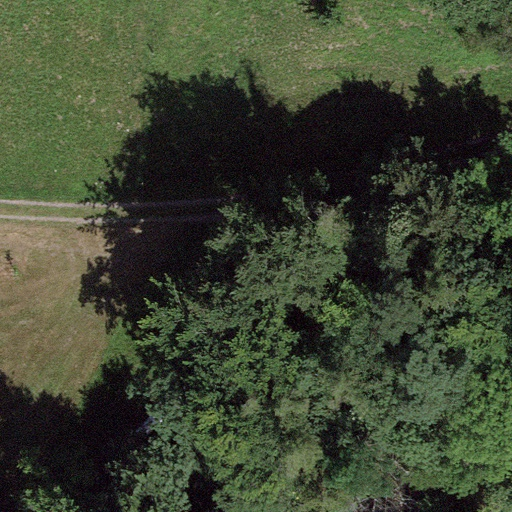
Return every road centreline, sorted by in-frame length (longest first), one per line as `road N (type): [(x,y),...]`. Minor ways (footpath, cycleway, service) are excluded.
road 1 (track): [(511,129),(125,215),(0,218)]
road 2 (track): [(375,511),(511,421)]
